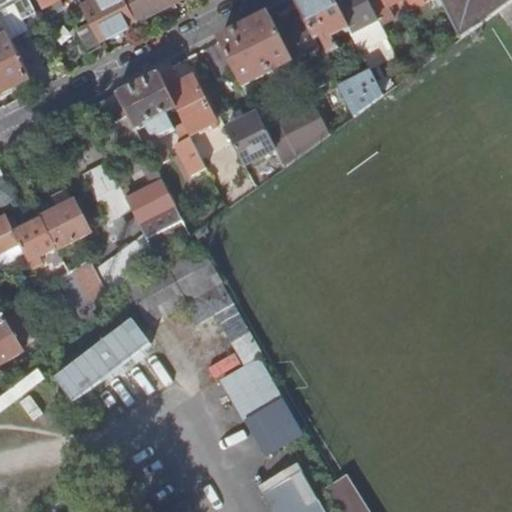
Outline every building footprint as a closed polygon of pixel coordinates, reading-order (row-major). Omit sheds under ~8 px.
[(21,22),(35,14),(27,0),(0,0),(0,5),(10,1),(21,22)] [(36,0),(41,10),(60,0),(36,0)] [(100,41),(136,22),(124,0),(89,0),(81,5),(90,21),(100,41)] [(124,0),(136,22),(171,5),(168,0),(124,0)] [(339,37),(349,31),(333,0),(303,0),(296,4),(301,14),(315,41),(319,39),(328,56),(339,50),(330,33),(331,32),(334,36),(339,37)] [(352,36),(378,22),(374,14),(366,0),(333,0),(349,31),(352,36)] [(388,8),(403,0),(366,0),(374,14),(388,8)] [(417,0),(406,0),(411,10),(420,5),(417,0)] [(511,0),(439,0),(455,31),(460,40),(511,0)] [(0,5),(0,21),(8,38),(25,30),(21,22),(10,1),(0,5)] [(378,22),(380,27),(394,20),(388,8),(374,14),(378,22)] [(318,50),(319,49),(315,41),(301,14),(275,28),(301,80),(309,95),(323,87),(310,62),(307,56),(318,50)] [(275,28),(270,17),(219,42),(243,88),(288,65),(292,73),(288,75),(293,84),(301,80),(275,28)] [(0,93),(29,79),(8,38),(0,21),(0,93)] [(90,54),(103,46),(100,41),(90,21),(77,27),(90,54)] [(378,22),(352,36),(360,51),(386,37),(380,27),(378,22)] [(450,47),(460,40),(455,31),(445,37),(450,47)] [(321,56),(318,50),(307,56),(310,62),(321,56)] [(59,61),(51,66),(59,81),(67,76),(59,61)] [(183,124),(191,138),(218,125),(195,79),(180,86),(170,68),(158,74),(177,112),(183,124)] [(353,119),(383,97),(370,72),(339,89),(353,119)] [(191,178),(207,170),(191,138),(183,124),(174,129),(168,116),(177,112),(158,74),(118,95),(136,132),(147,127),(152,137),(157,135),(159,140),(175,132),(180,144),(175,147),(191,178)] [(141,141),(136,132),(118,95),(96,106),(118,152),(141,141)] [(257,116),(275,151),(285,146),(264,104),(254,111),(257,116)] [(298,155),(328,133),(316,109),(283,125),(298,155)] [(245,167),(275,151),(257,116),(227,131),(245,167)] [(143,144),(153,164),(168,157),(161,145),(152,149),(149,142),(143,144)] [(108,224),(133,213),(117,183),(108,163),(84,177),(108,224)] [(154,255),(189,236),(153,164),(143,169),(152,187),(132,198),(123,180),(117,183),(133,213),(154,255)] [(0,191),(8,187),(0,170),(0,191)] [(57,206),(60,212),(74,205),(71,200),(57,206)] [(41,220),(56,250),(88,235),(74,205),(60,212),(41,220)] [(43,290),(68,274),(56,250),(41,220),(39,216),(31,220),(33,224),(14,233),(25,254),(32,267),(41,263),(39,258),(48,254),(55,269),(38,280),(43,290)] [(6,219),(0,221),(0,253),(5,251),(10,262),(25,254),(14,233),(6,219)] [(116,294),(159,262),(158,261),(142,241),(100,272),(116,294)] [(245,367),(261,357),(199,249),(129,286),(150,325),(185,308),(195,326),(216,316),(245,367)] [(95,309),(110,298),(90,260),(72,272),(95,309)] [(0,316),(9,311),(3,301),(0,302),(0,316)] [(9,311),(0,316),(0,365),(23,351),(4,321),(25,308),(22,303),(9,311)] [(73,399),(157,347),(141,320),(56,372),(73,399)] [(220,383),(264,460),(305,437),(261,361),(220,383)] [(327,511),(304,471),(264,494),(273,511),(327,511)] [(372,511),(349,473),(327,488),(342,511),(372,511)]
